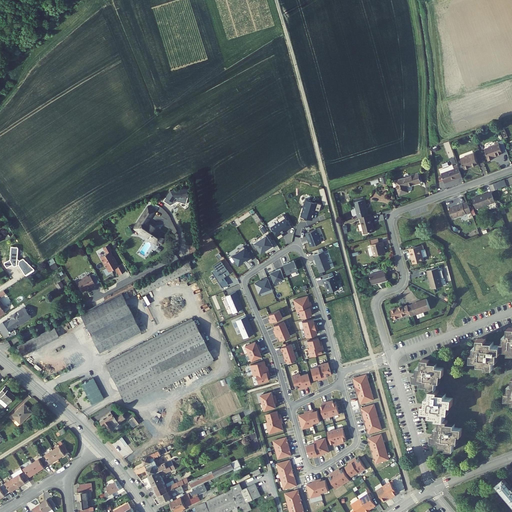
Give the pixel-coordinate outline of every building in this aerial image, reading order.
[(493,157),(503,153),(499,142),(495,143),(495,145),(485,149),(488,159),(489,160),(494,159),(493,157)] [(474,154),(461,159),(465,169),(478,164),(474,154)] [(454,169),(453,166),(453,165),(450,166),(450,167),(440,170),(442,173),(454,169)] [(462,177),(458,165),(453,166),(454,169),(442,173),(443,176),(444,181),(445,183),(462,177)] [(418,174),(396,181),(400,194),(408,192),(406,187),(421,182),(418,174)] [(489,185),(491,191),(504,187),(502,181),(489,185)] [(165,197),(172,201),(175,198),(187,196),(186,188),(170,190),(165,197)] [(495,201),(491,191),(472,198),(476,208),(495,201)] [(360,217),(368,215),(364,200),(363,197),(360,198),(361,201),(354,202),(358,218),(360,217)] [(304,207),(301,218),(307,220),(308,218),(312,219),(315,210),(319,211),(321,204),(316,203),(316,204),(311,202),(311,201),(305,199),(303,206),(304,207)] [(471,212),(467,202),(463,204),(456,206),(449,208),(453,218),(471,212)] [(148,207),(135,226),(140,229),(139,231),(159,245),(165,235),(147,222),(154,211),(148,207)] [(368,215),(360,217),(364,234),(374,231),(371,219),(372,219),(371,214),(368,215)] [(279,222),(270,228),(278,239),(283,236),(282,233),(291,227),(283,215),(277,219),(279,222)] [(305,233),(307,238),(307,237),(308,240),(310,246),(321,242),(316,229),(305,233)] [(274,247),(266,235),(254,243),(261,253),(265,250),(267,252),(274,247)] [(372,245),(374,256),(385,253),(383,246),(384,246),(383,242),(372,245)] [(15,246),(18,252),(23,248),(20,243),(15,246)] [(119,275),(128,270),(124,263),(119,266),(110,251),(112,250),(108,245),(103,248),(106,254),(100,257),(107,269),(103,271),(106,275),(110,273),(109,272),(115,268),(119,275)] [(409,249),(413,264),(424,261),(421,250),(424,249),(423,245),(409,249)] [(238,265),(243,262),(244,262),(247,260),(248,262),(252,260),(243,246),(238,250),(239,252),(233,256),(238,265)] [(27,254),(23,248),(18,252),(22,258),(27,254)] [(313,255),(317,265),(317,264),(318,266),(317,267),(320,272),(330,268),(324,251),(313,255)] [(142,295),(191,269),(187,260),(136,286),(142,295)] [(220,260),(212,265),(214,268),(211,270),(219,281),(222,279),(221,277),(223,276),(228,272),(220,260)] [(283,265),(287,274),(297,270),(294,261),(283,265)] [(427,271),(432,289),(443,286),(438,268),(427,271)] [(284,279),(280,269),(270,273),(274,283),(284,279)] [(387,280),(385,271),(370,274),(372,284),(380,282),(387,280)] [(83,279),(77,283),(82,292),(88,288),(87,288),(90,286),(91,287),(96,284),(90,275),(88,276),(87,276),(83,278),(83,279)] [(323,280),(325,285),(326,285),(329,293),(339,289),(334,275),(323,280)] [(272,288),(267,277),(263,278),(264,280),(255,283),(259,293),(272,288)] [(105,297),(107,300),(137,285),(135,282),(105,297)] [(243,309),(237,296),(238,296),(236,291),(225,296),(232,313),(243,309)] [(95,342),(100,352),(101,352),(140,332),(141,331),(136,323),(127,304),(121,293),(81,314),(88,328),(95,342)] [(293,300),(296,311),(298,310),(300,318),(312,315),(311,312),(313,312),(310,302),(308,302),(307,296),(293,300)] [(427,299),(408,306),(411,313),(412,316),(417,314),(423,312),(430,309),(427,299)] [(196,302),(200,313),(207,309),(203,300),(196,302)] [(391,310),(394,319),(411,313),(408,306),(403,307),(403,306),(391,310)] [(0,326),(1,328),(6,335),(11,331),(9,329),(12,327),(13,328),(31,316),(25,307),(18,311),(18,312),(16,314),(15,313),(11,316),(12,318),(8,321),(4,324),(2,322),(0,323),(0,326)] [(271,318),(269,319),(271,323),(283,317),(279,310),(269,314),(271,318)] [(254,334),(246,316),(236,320),(243,338),(254,334)] [(105,361),(107,364),(193,321),(191,318),(105,361)] [(306,337),(317,334),(316,330),(318,330),(316,322),(314,323),(313,319),(302,321),(306,337)] [(122,395),(126,402),(155,388),(213,359),(210,352),(194,321),(193,321),(107,364),(106,364),(122,395)] [(284,321),(274,325),(276,329),(274,330),(277,337),(279,336),(280,340),(290,336),(284,321)] [(18,346),(22,355),(59,337),(54,327),(18,346)] [(501,345),(501,350),(509,351),(509,353),(511,353),(511,327),(508,327),(508,335),(505,335),(505,343),(504,343),(501,342),(501,345)] [(142,334),(140,332),(101,352),(102,355),(142,334)] [(308,349),(310,357),(322,353),(321,351),(324,350),(321,341),(319,342),(318,338),(308,340),(310,348),(308,349)] [(501,350),(501,345),(493,345),(493,343),(486,342),(486,341),(486,339),(484,339),(478,338),(478,346),(476,346),(475,353),(474,353),(472,353),(471,361),(479,361),(479,364),(486,364),(486,365),(486,368),(494,368),(494,361),(497,361),(497,353),(498,353),(501,353),(501,350)] [(257,345),(255,342),(245,346),(251,361),(261,356),(260,352),(262,352),(259,345),(257,345)] [(282,347),(287,362),(289,361),(290,363),(294,362),(293,360),(296,359),(291,344),(288,345),(288,343),(284,344),(284,346),(282,347)] [(214,361),(213,359),(155,388),(157,390),(214,361)] [(431,389),(436,390),(436,382),(439,382),(440,375),(441,375),(443,375),(444,368),(437,367),(437,364),(429,364),(430,362),(430,360),(422,359),(421,367),(419,367),(418,374),(417,374),(414,374),(414,375),(414,381),(421,382),(421,385),(428,385),(428,387),(428,389),(431,389)] [(266,367),(264,361),(250,365),(253,376),(256,375),(258,383),(269,380),(269,377),(270,377),(267,367),(266,367)] [(328,362),(318,365),(318,367),(311,369),(314,379),(318,378),(318,380),(327,378),(327,376),(332,375),(328,362)] [(300,372),(292,374),(295,386),(297,386),(298,388),(307,385),(306,383),(310,382),(308,373),(301,375),(300,372)] [(374,400),(367,375),(354,378),(361,404),(374,400)] [(101,394),(93,378),(86,382),(86,381),(85,382),(83,384),(91,399),(93,398),(95,402),(101,399),(99,395),(101,394)] [(12,392),(5,386),(0,392),(0,397),(8,404),(15,396),(12,393),(12,392)] [(440,420),(445,420),(445,412),(448,413),(449,405),(450,405),(453,406),(453,398),(446,397),(446,395),(438,394),(439,393),(439,390),(436,390),(431,389),(430,397),(428,397),(427,404),(426,404),(423,404),(423,406),(423,412),(430,412),(430,415),(437,416),(437,417),(437,419),(440,420)] [(273,396),(272,392),(261,395),(265,410),(276,407),(275,403),(277,403),(275,395),(273,396)] [(324,418),(340,414),(336,402),(334,402),(333,400),(323,403),(323,405),(321,406),(324,418)] [(32,412),(24,404),(12,415),(16,419),(17,419),(21,423),(32,412)] [(375,404),(362,408),(369,433),(382,430),(375,404)] [(303,429),(314,426),(313,423),(321,421),(318,411),(315,412),(315,410),(305,412),(305,414),(299,415),(303,429)] [(109,430),(125,417),(122,413),(115,418),(111,411),(100,419),(103,424),(104,423),(109,430)] [(269,422),(267,422),(270,433),(284,429),(282,423),(283,423),(280,415),(278,415),(277,411),(267,414),(269,422)] [(240,414),(232,417),(235,422),(242,420),(240,414)] [(137,424),(132,418),(128,421),(133,427),(137,424)] [(446,446),(446,447),(446,450),(454,450),(454,443),(457,443),(458,435),(459,435),(461,436),(462,428),(454,427),(455,425),(447,424),(447,423),(448,420),(445,420),(440,420),(439,427),(437,427),(436,434),(435,434),(432,434),(432,436),(432,442),(439,442),(439,445),(446,446)] [(343,428),(328,432),(331,444),(334,443),(334,446),(345,443),(344,441),(347,440),(343,428)] [(382,434),(369,438),(376,463),(389,459),(382,434)] [(291,455),(286,438),(273,442),(278,459),(291,455)] [(326,438),(314,441),(315,444),(307,446),(310,457),(315,456),(315,458),(324,455),(324,454),(329,452),(326,438)] [(68,452),(61,441),(58,443),(60,446),(53,450),(58,459),(65,454),(68,452)] [(146,465),(156,460),(155,458),(162,455),(162,454),(163,454),(163,452),(167,450),(166,447),(156,452),(143,458),(146,465)] [(51,463),(58,459),(53,450),(43,457),(48,465),(51,463)] [(45,467),(48,465),(43,457),(32,463),(38,472),(45,467)] [(146,465),(151,475),(174,464),(179,462),(178,460),(176,461),(174,458),(172,460),(159,466),(156,460),(146,465)] [(358,472),(359,473),(366,469),(359,458),(357,459),(356,458),(348,463),(349,464),(346,467),(352,476),(358,472)] [(230,471),(241,466),(238,459),(189,482),(192,488),(193,488),(204,483),(207,482),(210,480),(228,472),(230,471)] [(290,461),(277,464),(283,489),(296,485),(290,461)] [(31,476),(38,472),(32,463),(22,470),(27,478),(30,476),(31,476)] [(154,486),(164,481),(161,475),(176,468),(174,464),(151,475),(149,476),(154,486)] [(29,480),(27,478),(22,470),(21,468),(11,475),(13,478),(19,487),(26,482),(29,480)] [(336,488),(350,480),(343,469),(340,470),(339,468),(330,474),(331,476),(329,477),(336,488)] [(12,491),(19,487),(13,478),(3,485),(8,493),(11,491),(12,491)] [(154,486),(159,496),(160,495),(181,485),(189,482),(187,478),(175,483),(174,480),(165,484),(164,481),(154,486)] [(311,498),(322,495),(321,492),(329,490),(326,480),(323,480),(323,478),(313,481),(313,482),(307,484),(311,498)] [(511,487),(511,488),(504,479),(497,485),(505,495),(511,503),(511,487)] [(231,484),(230,480),(206,492),(207,495),(208,496),(231,484)] [(395,494),(397,492),(390,481),(383,486),(391,498),(394,496),(393,495),(395,494)] [(113,493),(120,489),(115,482),(104,488),(106,501),(114,496),(113,493)] [(77,492),(78,500),(88,499),(87,491),(93,491),(92,483),(80,484),(80,488),(77,488),(78,492),(77,492)] [(202,488),(205,486),(204,483),(193,488),(194,492),(202,488)] [(240,506),(249,502),(261,496),(255,483),(242,489),(234,493),(238,507),(240,506)] [(5,495),(8,493),(3,485),(0,486),(0,498),(5,495)] [(181,494),(183,493),(184,492),(181,485),(160,495),(164,502),(181,494)] [(388,500),(391,498),(383,486),(376,490),(383,501),(386,499),(387,499),(388,500)] [(205,502),(210,511),(226,511),(233,509),(238,507),(234,493),(233,491),(233,489),(205,502)] [(201,494),(204,493),(203,490),(192,495),(191,493),(184,496),(182,497),(171,502),(174,507),(185,501),(201,494)] [(303,511),(298,490),(284,494),(289,511),(303,511)] [(376,505),(375,504),(372,499),(368,493),(360,499),(368,511),(369,510),(376,505)] [(185,501),(174,507),(176,511),(179,510),(180,511),(185,510),(184,508),(187,507),(187,506),(200,500),(200,499),(203,497),(201,494),(185,501)] [(48,499),(41,504),(45,511),(46,511),(56,506),(51,498),(48,500),(48,499)] [(88,499),(78,500),(79,509),(80,509),(79,511),(82,511),(89,511),(93,511),(93,507),(89,508),(88,499)] [(365,511),(368,511),(360,499),(352,504),(355,509),(351,511),(365,511)] [(123,511),(132,508),(132,507),(129,502),(115,510),(115,511),(123,511)] [(210,511),(205,502),(195,507),(197,511),(210,511)] [(249,502),(240,506),(242,511),(245,511),(252,509),(249,502)]
